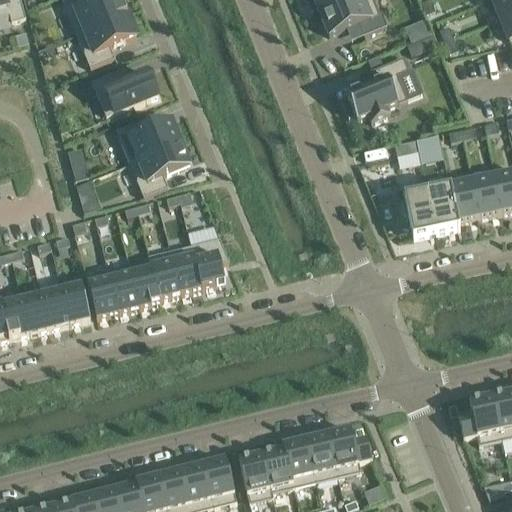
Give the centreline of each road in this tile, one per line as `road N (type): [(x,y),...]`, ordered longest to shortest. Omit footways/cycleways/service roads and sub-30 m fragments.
road 1 (tertiary): [(0,485),(409,383)]
road 2 (tertiary): [(370,290),(0,384)]
road 3 (unclassified): [(370,290),(248,0)]
road 4 (residential): [(143,0),(218,184)]
road 5 (tertiary): [(511,262),(370,290)]
road 6 (residential): [(459,511),(409,383)]
